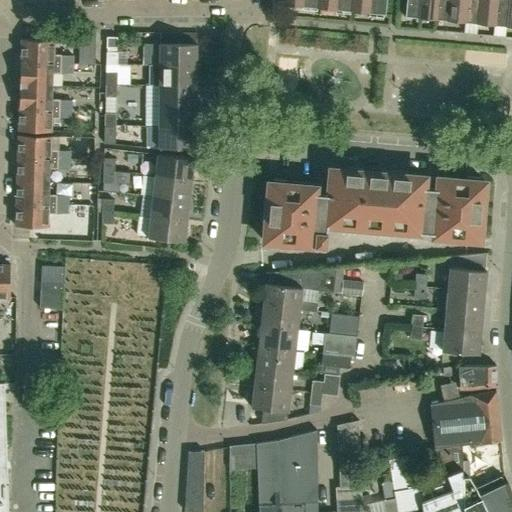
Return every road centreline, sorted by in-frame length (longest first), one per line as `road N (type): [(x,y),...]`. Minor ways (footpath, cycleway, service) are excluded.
road 1 (unclassified): [(169,511),(185,358),(221,261),(233,167),(245,147)]
road 2 (unclassified): [(511,167),(490,156),(264,138),(245,147)]
road 3 (residential): [(3,8),(245,10),(247,0)]
road 4 (unclassified): [(511,435),(503,366),(511,246)]
road 5 (residential): [(0,131),(3,8)]
